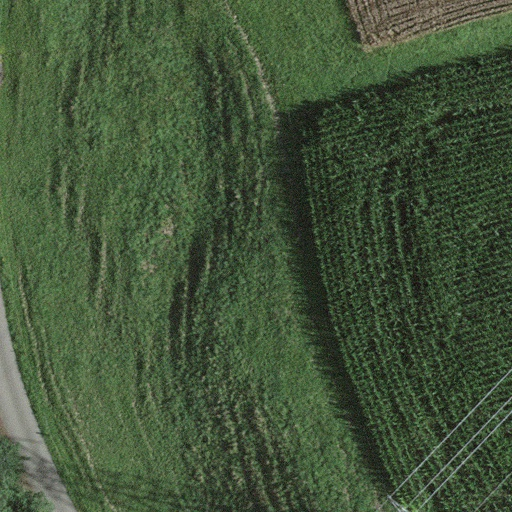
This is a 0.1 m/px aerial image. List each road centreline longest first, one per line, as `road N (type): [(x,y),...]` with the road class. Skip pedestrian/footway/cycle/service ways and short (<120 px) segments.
road 1 (track): [(340,73),(511,32)]
road 2 (unclassified): [(0,360),(62,511)]
